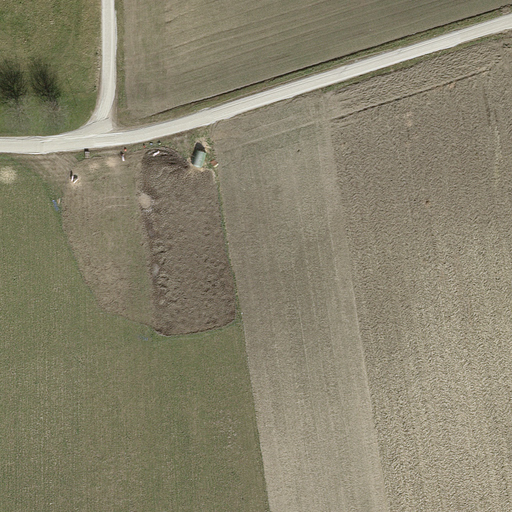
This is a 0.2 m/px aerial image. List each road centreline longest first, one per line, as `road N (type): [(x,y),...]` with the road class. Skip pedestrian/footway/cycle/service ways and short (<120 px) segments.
road 1 (track): [(0,144),(154,132),(511,21)]
road 2 (track): [(109,0),(101,140)]
